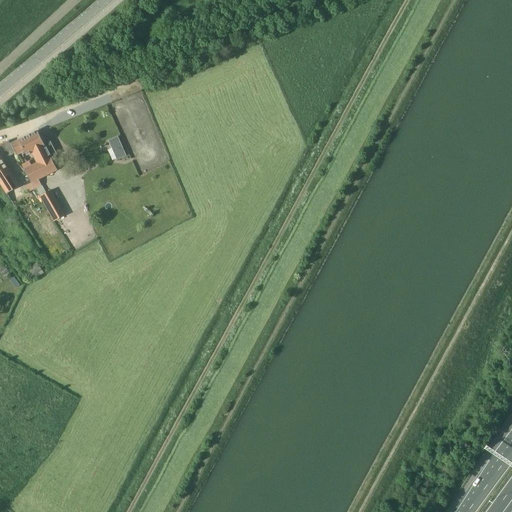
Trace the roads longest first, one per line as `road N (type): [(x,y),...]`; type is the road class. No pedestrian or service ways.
road 1 (track): [(129,511),(407,0)]
road 2 (track): [(311,0),(78,97),(71,110),(0,133)]
road 3 (tertiary): [(0,91),(105,0)]
